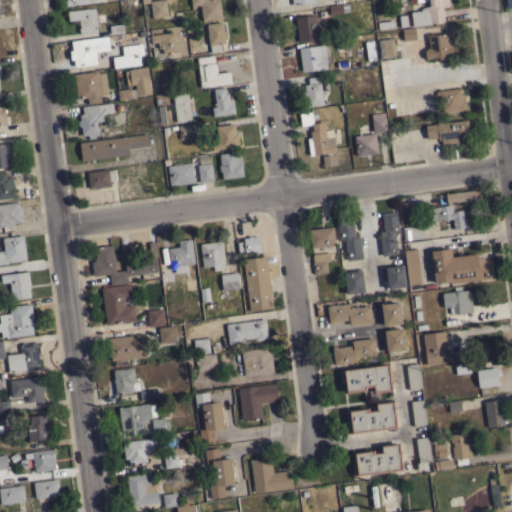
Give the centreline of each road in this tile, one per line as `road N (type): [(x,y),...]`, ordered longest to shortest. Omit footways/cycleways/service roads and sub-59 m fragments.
road 1 (residential): [(97,511),(28,0)]
road 2 (residential): [(58,225),(511,165)]
road 3 (residential): [(255,0),(315,444)]
road 4 (residential): [(511,198),(485,0)]
